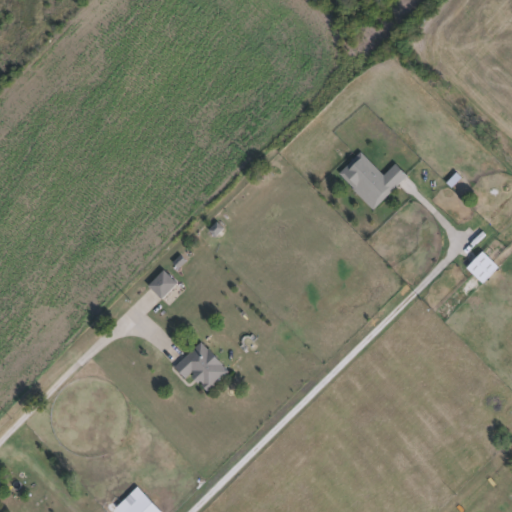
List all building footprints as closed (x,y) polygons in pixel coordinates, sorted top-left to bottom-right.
[(394,163),(406,175),(372,208),(338,173),(360,151),(382,174),(394,163)] [(465,267),(481,250),(498,267),(481,283),(465,267)] [(161,298),(147,284),(162,269),(176,283),(161,298)] [(228,371),(204,394),(176,365),(200,342),(228,371)] [(118,511),(114,508),(136,487),(161,511),(118,511)]
